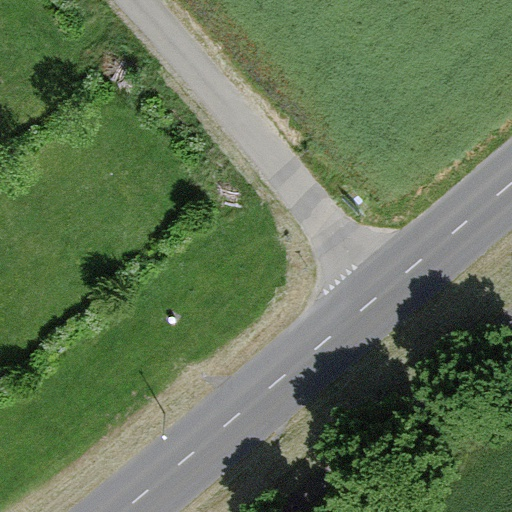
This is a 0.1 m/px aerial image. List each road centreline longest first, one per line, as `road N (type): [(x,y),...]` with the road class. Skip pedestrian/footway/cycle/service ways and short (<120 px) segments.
road 1 (unclassified): [(385,294),(130,0)]
road 2 (tertiary): [(385,294),(130,511)]
road 3 (tertiary): [(511,186),(385,294)]
